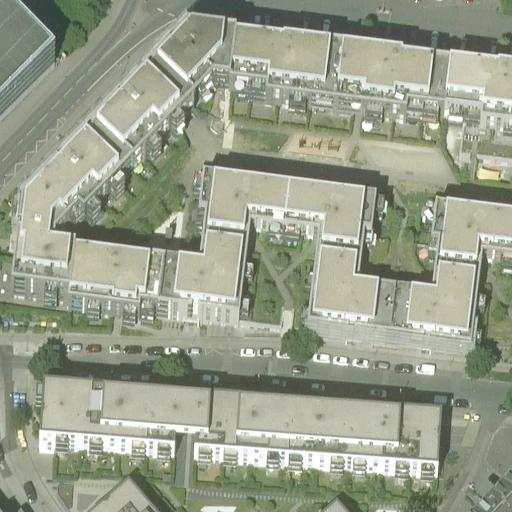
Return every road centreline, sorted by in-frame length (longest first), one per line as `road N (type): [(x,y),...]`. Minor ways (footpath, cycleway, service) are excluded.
road 1 (residential): [(2,360),(261,370),(511,400)]
road 2 (residential): [(267,0),(511,29)]
road 3 (unclassified): [(153,0),(0,165)]
road 4 (residential): [(2,360),(15,486),(33,511)]
